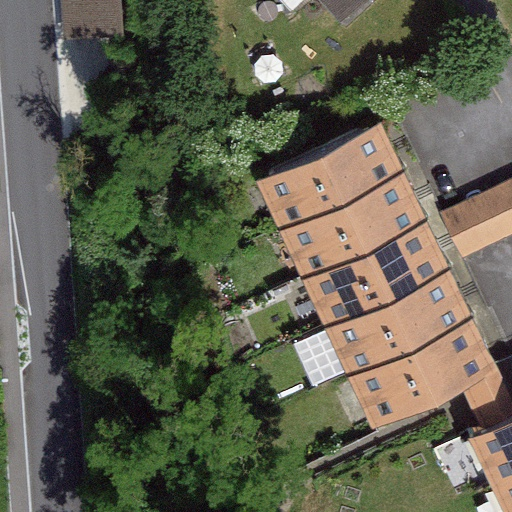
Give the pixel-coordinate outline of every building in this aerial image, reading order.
[(125,38),(122,0),(64,0),(67,41),(125,38)] [(315,0),(326,0),(343,19),(364,0),(276,0),(294,19),(315,0)] [(422,165),(399,115),(264,178),(287,227),(422,165)] [(445,214),(422,165),(287,227),(310,277),(445,214)] [(475,262),(511,244),(511,179),(450,209),(475,262)] [(468,263),(445,214),(310,277),(333,326),(468,263)] [(491,312),(468,263),(333,326),(357,375),(491,312)] [(511,361),(511,357),(491,312),(357,375),(380,425),(467,384),(511,361)] [(475,399),(487,425),(511,412),(511,361),(467,384),(475,399)] [(475,429),(499,480),(511,474),(511,412),(487,425),(475,429)] [(511,474),(499,480),(511,508),(511,474)]
